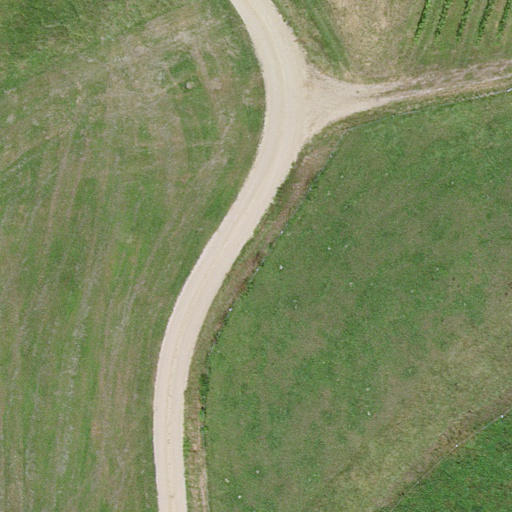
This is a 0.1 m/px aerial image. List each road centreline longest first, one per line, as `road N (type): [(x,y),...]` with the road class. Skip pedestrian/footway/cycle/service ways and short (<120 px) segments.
road 1 (track): [(240,0),(285,92),(287,148),(188,307),(165,384),(169,511)]
road 2 (track): [(286,120),(511,79)]
